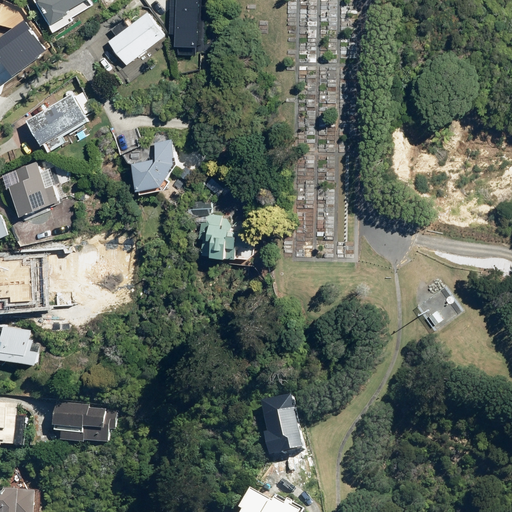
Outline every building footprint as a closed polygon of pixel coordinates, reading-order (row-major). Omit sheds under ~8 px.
[(87,0),(35,0),(35,1),(56,32),(73,21),(72,19),(92,6),(87,0)] [(200,50),(201,0),(171,0),(170,36),(176,36),(175,49),(200,50)] [(165,36),(148,14),(109,43),(127,66),(165,36)] [(0,71),(5,76),(25,54),(29,58),(42,44),(19,23),(10,34),(2,27),(0,28),(0,71)] [(86,121),(71,95),(26,121),(43,149),(46,148),(49,154),(69,143),(63,134),(86,121)] [(175,133),(155,132),(155,161),(132,164),(135,194),(138,194),(139,197),(166,192),(172,180),(170,179),(178,162),(174,146),(175,133)] [(42,171),(39,161),(3,174),(12,199),(16,197),(23,217),(68,201),(56,166),(42,171)] [(220,173),(207,187),(218,197),(231,184),(220,173)] [(6,215),(0,211),(0,240),(13,234),(6,215)] [(210,258),(210,261),(225,262),(225,259),(235,260),(236,249),(246,249),(246,234),(229,233),(229,228),(230,220),(222,220),(222,216),(201,215),(199,240),(203,241),(202,258),(210,258)] [(33,288),(37,307),(87,297),(87,292),(97,290),(93,273),(88,274),(86,263),(32,276),(35,288),(33,288)] [(76,318),(75,303),(43,308),(43,319),(76,318)] [(0,347),(0,362),(36,367),(39,344),(32,344),(32,340),(29,339),(30,330),(3,327),(0,347)] [(17,418),(18,405),(0,403),(0,451),(1,451),(1,449),(14,451),(14,448),(23,449),(26,419),(17,418)] [(110,411),(55,404),(52,430),(60,431),(59,443),(81,445),(81,443),(106,446),(110,411)] [(34,511),(36,496),(3,493),(1,494),(0,493),(0,511),(34,511)] [(304,511),(279,501),(277,504),(254,493),(242,511),(304,511)]
